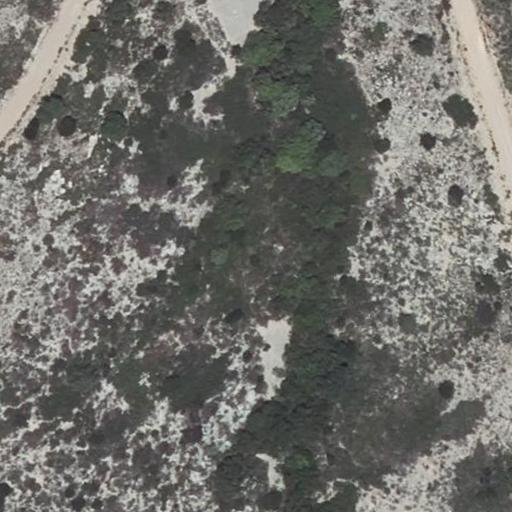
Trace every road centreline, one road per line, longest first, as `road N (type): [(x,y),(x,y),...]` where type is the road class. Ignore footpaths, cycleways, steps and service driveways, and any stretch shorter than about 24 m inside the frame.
road 1 (track): [(511,168),(462,0)]
road 2 (track): [(83,0),(0,128)]
